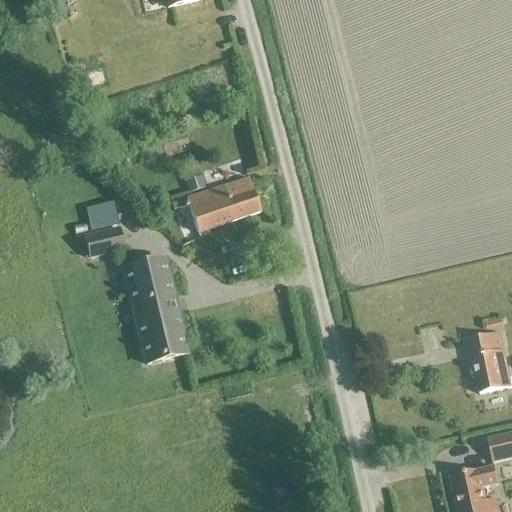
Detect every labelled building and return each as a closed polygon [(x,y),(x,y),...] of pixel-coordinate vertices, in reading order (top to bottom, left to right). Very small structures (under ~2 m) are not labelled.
[(163,0),(166,10),(197,2),(196,0),(163,0)] [(178,147),(163,152),(165,157),(188,149),(185,138),(176,141),(178,147)] [(200,179),(185,184),(189,198),(204,193),(200,179)] [(187,207),(197,235),(259,215),(248,181),(185,201),(171,206),(173,211),(179,209),(180,209),(187,207)] [(112,204),(84,210),(89,233),(117,226),(112,204)] [(116,236),(80,245),(85,266),(121,257),(116,236)] [(146,366),(185,357),(162,262),(123,271),(146,366)] [(510,389),(508,377),(499,334),(467,341),(479,396),(510,389)] [(511,460),(511,435),(487,441),(492,465),(511,460)] [(449,478),(456,511),(498,511),(496,501),(486,503),(483,490),(498,487),(494,469),(479,472),(449,478)]
